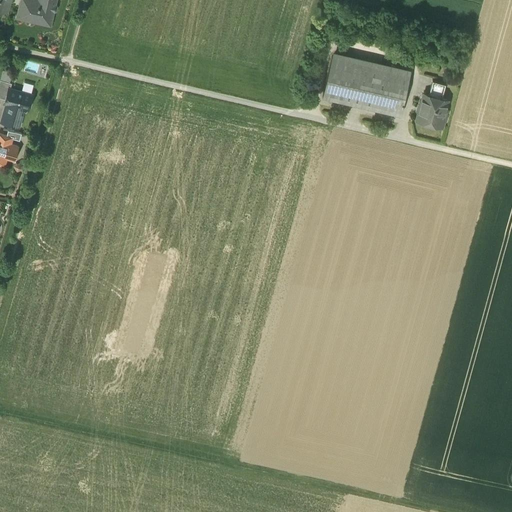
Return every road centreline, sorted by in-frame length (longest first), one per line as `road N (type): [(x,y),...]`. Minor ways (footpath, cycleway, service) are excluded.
road 1 (track): [(0,46),(511,165)]
road 2 (track): [(0,412),(441,511)]
road 3 (track): [(0,295),(84,0)]
road 4 (track): [(312,119),(324,52),(333,42),(404,56),(414,83),(401,139)]
